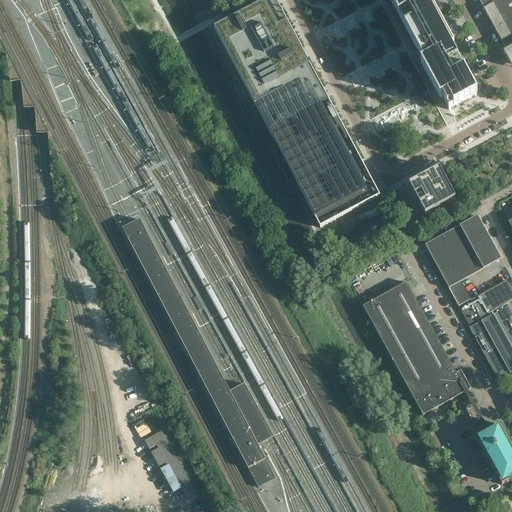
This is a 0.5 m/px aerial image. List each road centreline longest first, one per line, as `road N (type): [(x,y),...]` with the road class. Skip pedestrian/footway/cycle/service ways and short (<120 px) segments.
road 1 (residential): [(290,0),(371,150),(392,171),(511,110)]
road 2 (residential): [(482,207),(407,251),(494,402),(511,398)]
